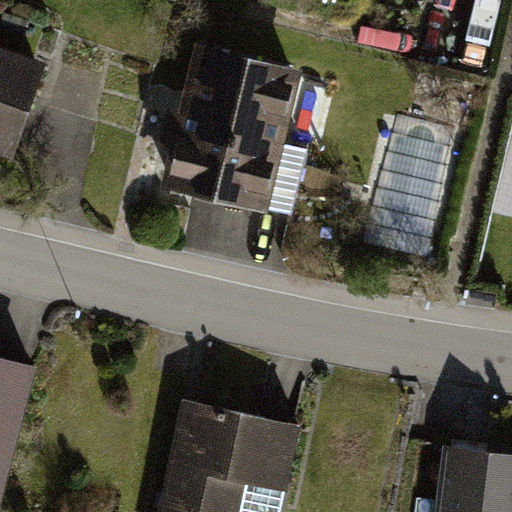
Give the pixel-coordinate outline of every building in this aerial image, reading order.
[(300,74),(194,47),(160,181),(266,208),(300,74)] [(44,63),(0,48),(0,151),(14,156),(44,63)] [(0,382),(0,468),(22,389),(0,382)] [(155,433),(143,511),(263,511),(273,450),(155,433)] [(511,511),(511,452),(451,446),(443,511),(511,511)]
